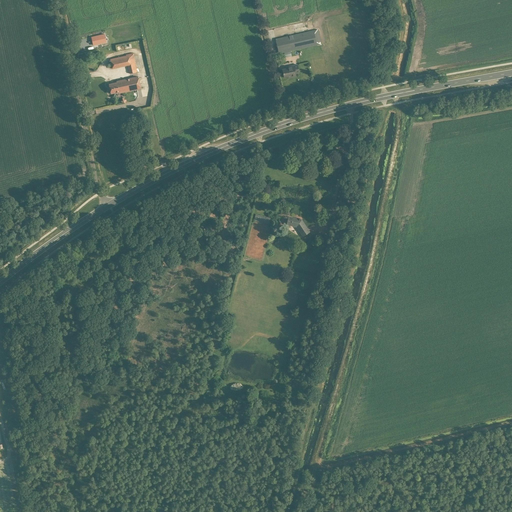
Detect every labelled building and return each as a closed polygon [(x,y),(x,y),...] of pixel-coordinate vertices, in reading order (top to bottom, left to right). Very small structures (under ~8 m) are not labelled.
[(298,7),(269,11),(272,29),(301,24),(298,7)] [(279,54),(284,53),(285,58),(291,56),(290,51),(313,46),(314,48),(322,47),(319,30),(275,39),(279,54)] [(106,42),(104,34),(92,37),(93,45),(106,42)] [(137,72),(133,54),(124,56),(126,65),(128,65),(130,74),(137,72)] [(288,78),(291,78),(296,76),(295,74),(299,73),(297,65),(287,67),(287,69),(282,70),(284,78),(288,77),(288,78)] [(138,77),(121,81),(117,82),(117,83),(109,84),(111,94),(119,92),(119,93),(141,88),(138,77)] [(254,220),(270,224),(271,218),(256,214),(254,220)] [(288,217),(287,224),(297,227),(303,236),(309,232),(301,219),(300,219),(299,219),(288,217)]
